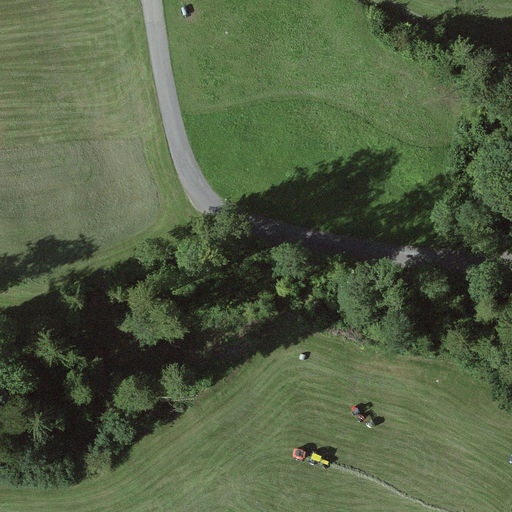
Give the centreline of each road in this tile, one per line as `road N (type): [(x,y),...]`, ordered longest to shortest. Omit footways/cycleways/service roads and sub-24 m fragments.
road 1 (unclassified): [(511,264),(397,256),(285,235),(229,214),(193,182),(153,0)]
road 2 (track): [(381,0),(450,36),(511,47)]
